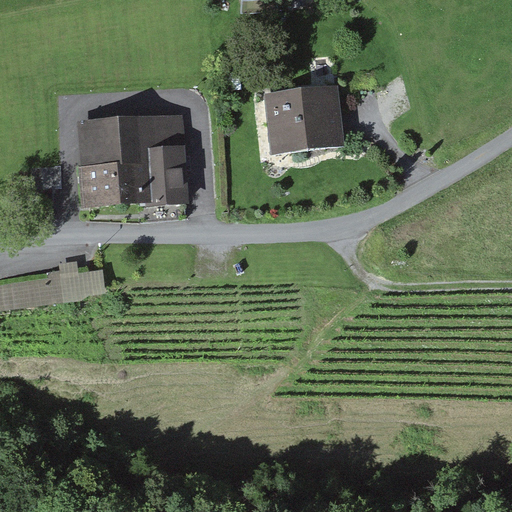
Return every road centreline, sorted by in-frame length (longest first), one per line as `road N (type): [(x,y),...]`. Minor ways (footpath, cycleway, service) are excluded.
road 1 (unclassified): [(511,139),(343,228),(0,236)]
road 2 (track): [(511,288),(391,290),(365,275),(343,228)]
